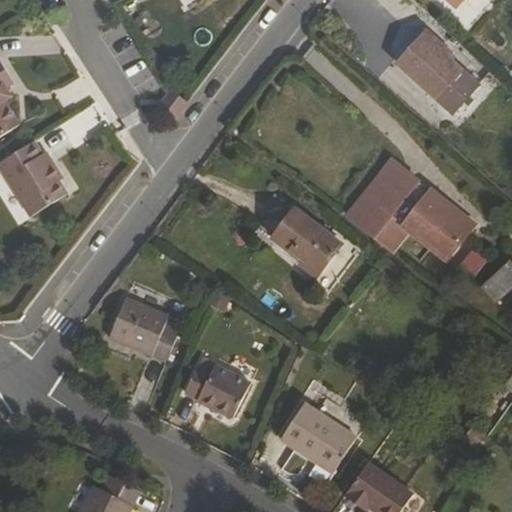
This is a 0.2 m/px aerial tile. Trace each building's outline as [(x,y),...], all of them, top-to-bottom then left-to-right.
[(397,60),(401,64),(430,32),(425,27),(397,60)] [(401,64),(439,98),(463,71),(444,55),(449,49),(430,32),(401,64)] [(4,87),(12,82),(0,62),(0,135),(18,124),(3,101),(10,97),(4,87)] [(168,89),(166,92),(155,105),(171,117),(183,102),(168,89)] [(54,160),(88,140),(75,119),(41,139),(54,160)] [(0,157),(0,170),(28,215),(64,192),(56,179),(60,177),(49,160),(45,163),(30,139),(0,157)] [(393,217),(448,261),(472,231),(447,212),(450,207),(420,184),(393,217)] [(273,240),(320,275),(343,246),(296,211),(273,240)] [(469,248),(458,268),(472,276),(483,257),(469,248)] [(501,301),(507,308),(511,302),(511,264),(487,289),(500,302),(501,301)] [(110,339),(167,364),(179,333),(166,327),(169,317),(127,299),(110,339)] [(235,419),(252,386),(220,369),(217,367),(205,360),(187,395),(235,419)] [(282,439),(332,472),(356,436),(307,403),(282,439)] [(472,458),(487,438),(473,427),(457,448),(472,458)] [(402,511),(414,496),(368,465),(346,499),(364,511),(367,511),(369,509),(373,511),(402,511)] [(135,511),(142,499),(111,481),(104,496),(135,511)] [(85,511),(134,511),(135,511),(104,496),(96,492),(85,511)]
